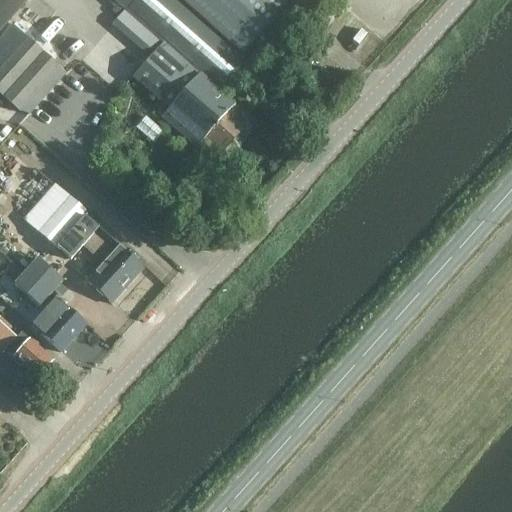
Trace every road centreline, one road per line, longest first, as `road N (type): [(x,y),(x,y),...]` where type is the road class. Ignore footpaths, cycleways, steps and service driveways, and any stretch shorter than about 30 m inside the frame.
road 1 (tertiary): [(7,511),(465,0)]
road 2 (secondary): [(226,511),(511,192)]
road 3 (unknown): [(210,285),(84,176),(64,129),(77,72)]
